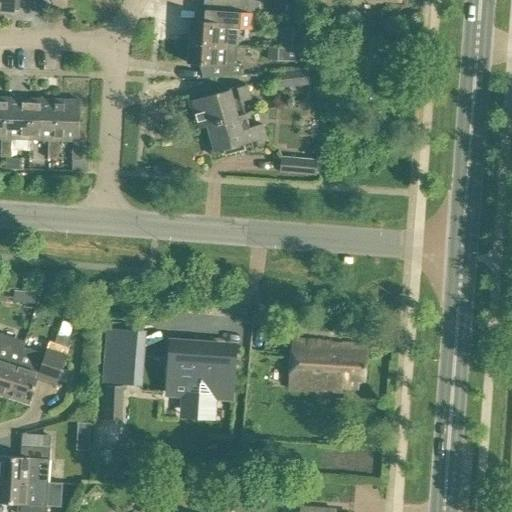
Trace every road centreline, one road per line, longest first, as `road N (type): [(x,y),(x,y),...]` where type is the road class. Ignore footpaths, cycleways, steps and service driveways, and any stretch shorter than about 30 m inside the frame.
road 1 (unclassified): [(462,256),(104,223)]
road 2 (secondary): [(462,256),(480,0)]
road 3 (secondary): [(443,511),(462,256)]
road 4 (residential): [(104,223),(118,46)]
